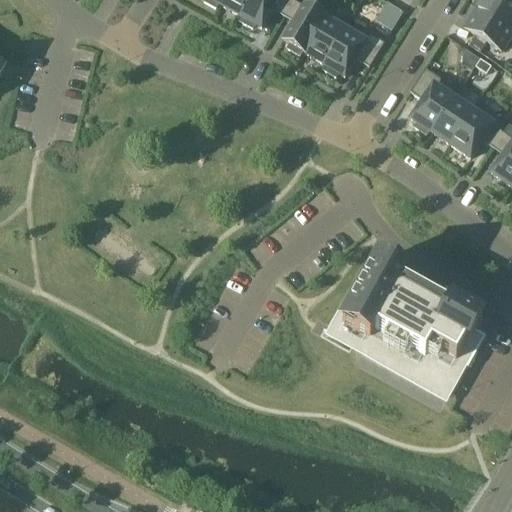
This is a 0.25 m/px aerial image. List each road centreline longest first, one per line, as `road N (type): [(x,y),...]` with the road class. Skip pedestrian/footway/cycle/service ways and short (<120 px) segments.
road 1 (residential): [(122,47),(352,141)]
road 2 (residential): [(352,141),(511,256)]
road 3 (residential): [(439,0),(352,141)]
road 4 (primary): [(103,511),(0,448)]
